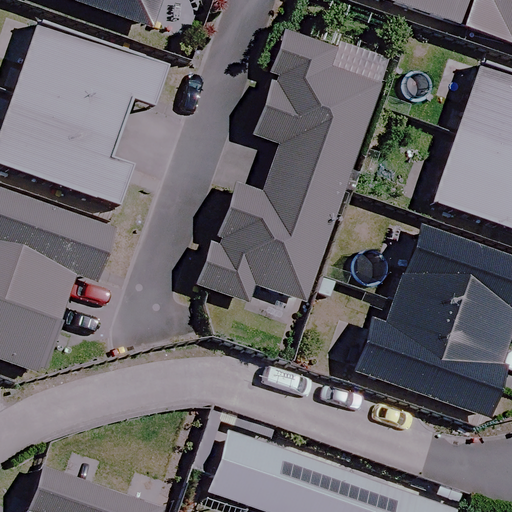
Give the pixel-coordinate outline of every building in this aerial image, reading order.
[(64,0),(149,28),(158,0),(64,0)] [(385,0),(462,26),(471,0),(385,0)] [(511,0),(471,0),(462,26),(511,42),(511,0)] [(163,67),(37,23),(12,95),(119,131),(130,99),(150,106),(163,67)] [(333,48),(285,32),(271,72),(275,74),(254,133),(279,141),(270,167),(343,191),(378,86),(326,69),(333,48)] [(454,135),(511,154),(511,74),(479,63),(454,135)] [(119,131),(12,95),(0,130),(0,167),(116,207),(130,168),(109,160),(119,131)] [(511,154),(454,135),(431,203),(511,230),(511,154)] [(209,244),(195,285),(244,301),(250,283),(305,302),(343,191),(270,167),(261,194),(235,186),(214,246),(209,244)] [(0,192),(0,277),(63,299),(71,274),(93,282),(111,231),(0,192)] [(400,276),(392,300),(506,339),(511,320),(511,258),(422,228),(404,278),(400,276)] [(0,361),(37,374),(63,299),(0,277),(0,361)] [(506,339),(392,300),(383,326),(371,322),(353,375),(487,420),(504,368),(497,366),(506,339)] [(446,511),(229,434),(207,495),(254,511),(446,511)] [(158,511),(159,510),(42,470),(27,511),(158,511)]
